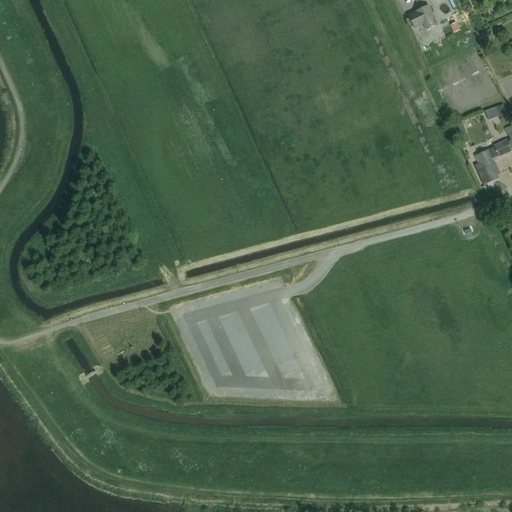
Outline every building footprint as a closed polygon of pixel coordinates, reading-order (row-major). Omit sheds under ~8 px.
[(425,24),(428,30),(439,24),(430,5),(410,15),(417,28),(425,24)] [(457,25),(451,27),(454,33),(460,30),(457,25)] [(489,40),(490,35),(490,32),(483,30),(481,39),(489,40)] [(503,105),(494,108),(498,117),(507,114),(503,105)] [(479,164),(475,166),(484,185),(485,185),(499,178),(498,175),(501,174),(494,159),(500,156),(511,150),(511,148),(511,147),(509,142),(508,140),(495,146),(496,147),(490,149),(476,156),(475,156),(479,164)]
